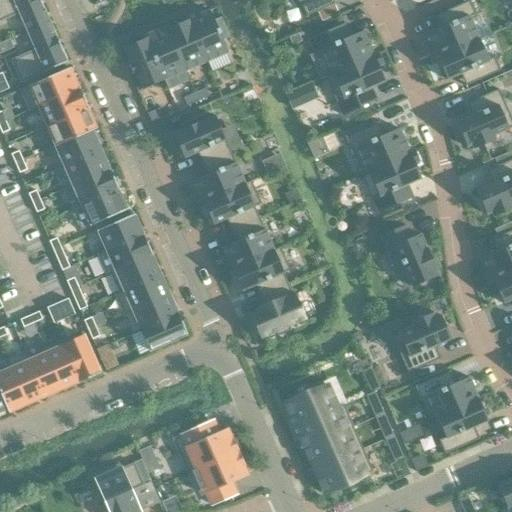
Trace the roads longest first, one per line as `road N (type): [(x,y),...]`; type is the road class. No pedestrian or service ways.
road 1 (residential): [(511,400),(480,341),(442,148),(379,0)]
road 2 (residential): [(65,0),(212,322),(216,348)]
road 3 (residential): [(0,434),(192,351),(216,348)]
road 4 (residential): [(216,348),(230,361),(287,499)]
road 5 (residential): [(375,511),(511,450)]
